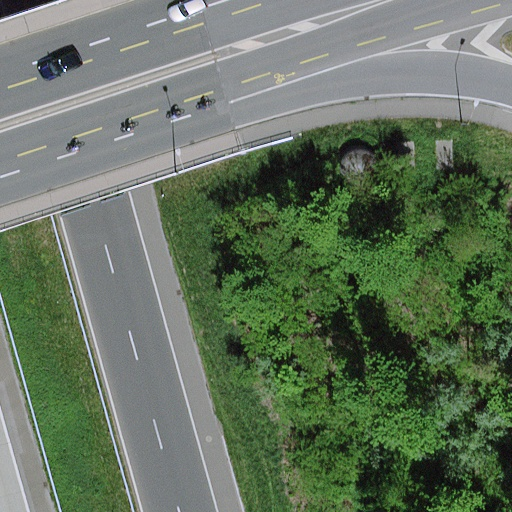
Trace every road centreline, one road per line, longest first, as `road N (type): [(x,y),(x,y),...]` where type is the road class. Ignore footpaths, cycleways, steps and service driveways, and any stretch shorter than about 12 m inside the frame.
road 1 (motorway): [(178,511),(35,0)]
road 2 (motorway): [(224,93),(402,73),(511,87)]
road 3 (primary): [(0,167),(224,93)]
road 4 (primary): [(204,17),(0,85)]
road 5 (primary): [(224,93),(344,14)]
road 6 (primary): [(344,14),(204,17)]
